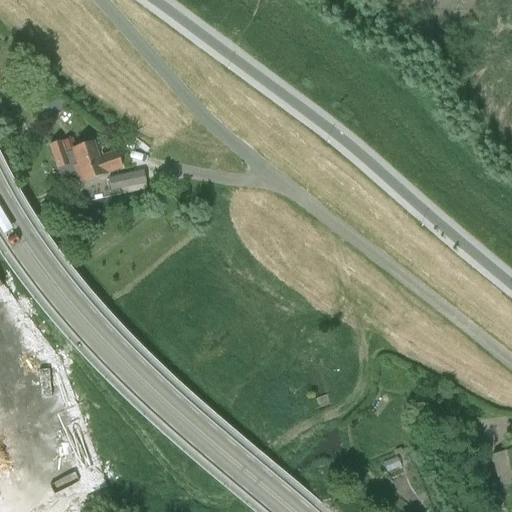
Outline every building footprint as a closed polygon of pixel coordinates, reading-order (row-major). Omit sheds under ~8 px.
[(62,142),(50,146),(57,170),(69,166),(62,142)] [(107,173),(121,168),(115,151),(98,156),(94,143),(71,150),(76,165),(74,167),(79,183),(107,174),(107,173)] [(110,189),(146,182),(144,170),(108,178),(110,189)] [(0,446),(24,511),(41,511),(106,487),(60,360),(2,287),(0,283),(0,446)] [(505,507),(511,504),(511,451),(492,457),(505,507)] [(396,458),(382,463),(386,472),(400,466),(396,458)]
